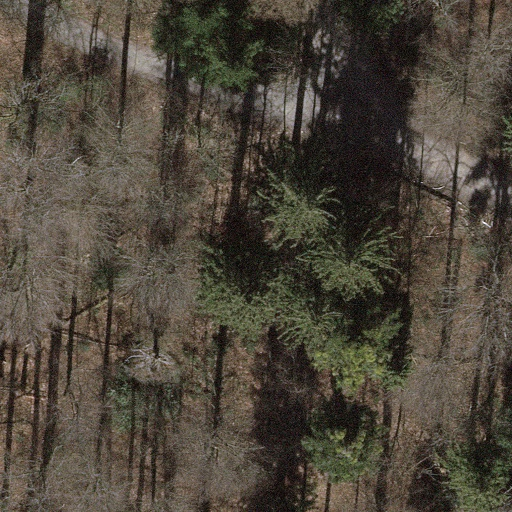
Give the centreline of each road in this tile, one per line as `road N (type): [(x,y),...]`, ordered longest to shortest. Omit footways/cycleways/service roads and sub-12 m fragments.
road 1 (track): [(7,0),(45,34),(435,139),(511,178)]
road 2 (track): [(332,0),(435,139)]
